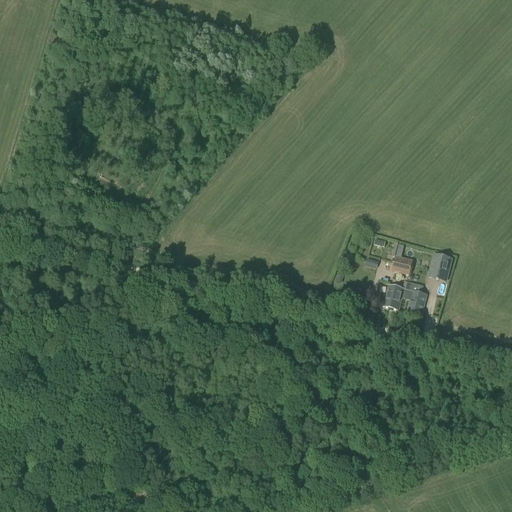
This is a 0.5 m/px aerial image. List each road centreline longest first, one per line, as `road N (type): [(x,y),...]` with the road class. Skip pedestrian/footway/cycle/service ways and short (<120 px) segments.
road 1 (track): [(511,364),(0,235)]
road 2 (track): [(511,435),(299,511)]
